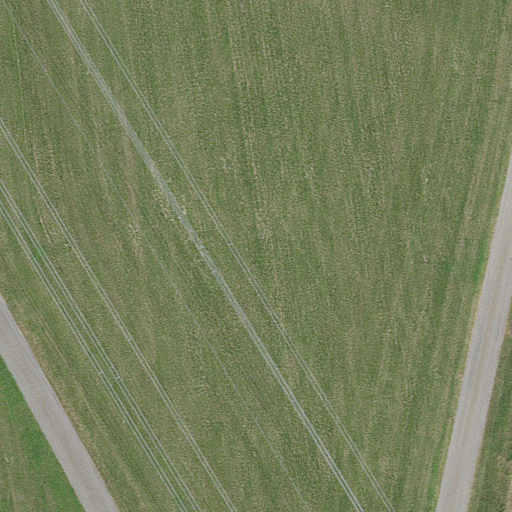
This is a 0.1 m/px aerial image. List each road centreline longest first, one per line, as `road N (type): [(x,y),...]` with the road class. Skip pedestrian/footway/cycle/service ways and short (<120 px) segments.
road 1 (unclassified): [(511,227),(450,511)]
road 2 (residential): [(0,331),(100,511)]
